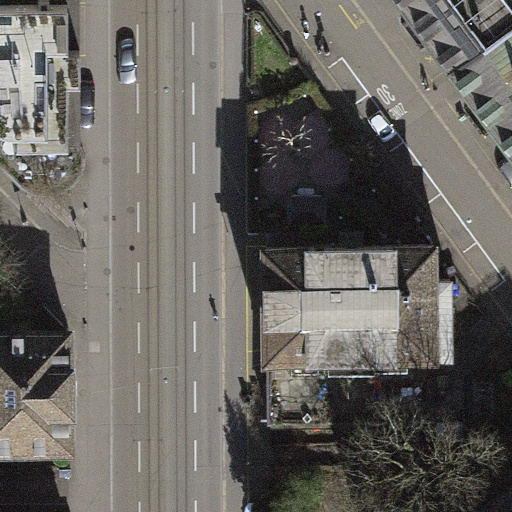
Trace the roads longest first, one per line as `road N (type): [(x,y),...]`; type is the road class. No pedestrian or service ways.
road 1 (residential): [(306,0),(511,277)]
road 2 (primary): [(167,300),(165,0)]
road 3 (primary): [(168,511),(167,300)]
road 4 (residential): [(167,300),(75,298),(0,224)]
